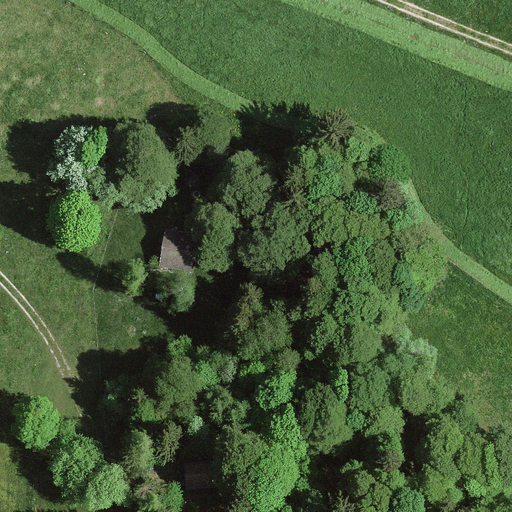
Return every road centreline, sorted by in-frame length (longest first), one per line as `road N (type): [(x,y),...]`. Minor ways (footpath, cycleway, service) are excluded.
road 1 (track): [(0,278),(35,318),(86,415),(122,511)]
road 2 (track): [(378,0),(511,52)]
